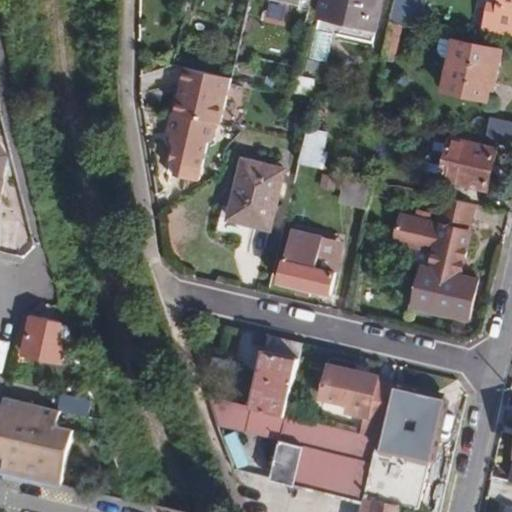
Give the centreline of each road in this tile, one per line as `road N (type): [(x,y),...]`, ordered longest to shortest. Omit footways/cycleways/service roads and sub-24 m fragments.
road 1 (residential): [(128,0),(132,140),(163,291),(498,371)]
road 2 (residential): [(498,371),(466,511)]
